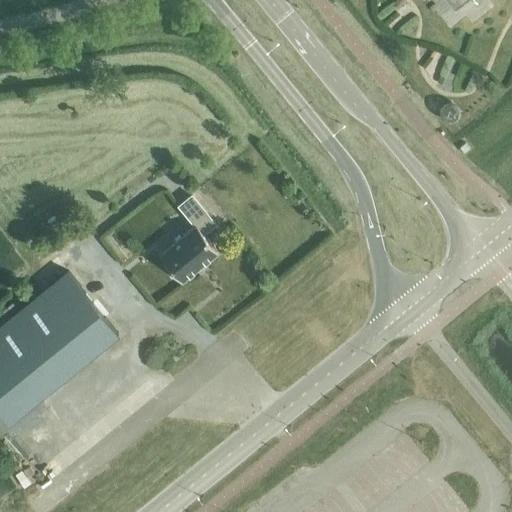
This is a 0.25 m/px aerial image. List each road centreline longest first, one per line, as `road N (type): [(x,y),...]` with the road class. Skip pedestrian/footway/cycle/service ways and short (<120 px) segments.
road 1 (unclassified): [(211,0),(357,181),(386,276),(410,308)]
road 2 (unclassified): [(482,253),(268,0)]
road 3 (unclassified): [(157,511),(410,308)]
road 4 (unclassified): [(410,308),(511,430)]
